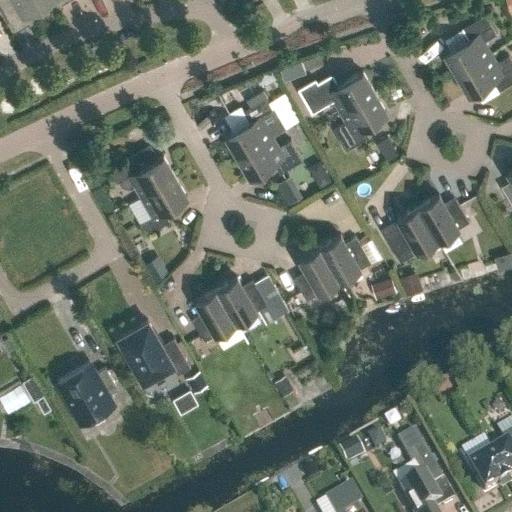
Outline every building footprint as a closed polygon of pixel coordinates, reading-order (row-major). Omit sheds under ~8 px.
[(42,6),(37,0),(0,0),(0,5),(14,30),(33,19),(30,13),(42,6)] [(484,13),(461,27),(468,38),(444,52),(456,72),(490,52),(484,41),(496,33),(484,13)] [(496,61),(490,52),(456,72),(468,93),(492,79),(498,90),(511,81),(511,60),(508,54),(496,61)] [(283,80),(294,76),(290,65),(279,69),(283,80)] [(374,91),(362,70),(338,84),(332,72),(317,81),(315,77),(297,88),(311,112),(333,100),(340,111),(374,91)] [(386,111),(374,91),(340,111),(345,120),(332,127),(345,149),(368,136),(362,125),(386,111)] [(225,134),(237,155),(271,135),(265,123),(273,118),(268,110),(272,107),(266,96),(243,110),(249,120),(225,134)] [(278,146),(271,135),(237,155),(249,176),(273,162),(279,172),(302,159),(291,139),(278,146)] [(383,149),(382,153),(386,160),(397,153),(392,144),(383,149)] [(132,157),(109,171),(116,182),(118,181),(121,185),(129,188),(134,185),(140,195),(175,175),(162,154),(139,168),(132,157)] [(322,157),(311,164),(322,183),(333,177),(322,157)] [(91,175),(98,171),(92,161),(85,165),(91,175)] [(511,166),(506,170),(511,180),(511,182),(503,188),(511,204),(511,166)] [(296,174),(282,179),(289,199),(303,194),(296,174)] [(187,195),(175,175),(140,195),(152,215),(139,223),(146,234),(169,220),(163,209),(187,195)] [(437,239),(469,221),(456,198),(445,205),(438,192),(417,204),(437,239)] [(399,261),(437,239),(417,204),(397,217),(404,229),(387,239),(399,261)] [(339,279),(370,261),(357,239),(346,245),(339,233),(319,245),(339,279)] [(306,299),(339,279),(319,245),(298,257),(305,269),(293,276),(306,299)] [(157,279),(166,270),(157,254),(146,260),(157,279)] [(406,294),(422,288),(416,270),(399,276),(406,294)] [(235,321),(267,303),(254,281),(243,287),(236,275),(215,287),(235,321)] [(375,298),(395,291),(390,276),(370,282),(375,298)] [(204,340),(235,321),(215,287),(195,299),(202,311),(191,318),(204,340)] [(118,336),(143,380),(147,377),(150,381),(163,373),(161,369),(171,363),(176,373),(190,365),(173,336),(161,343),(147,319),(118,336)] [(107,393),(117,387),(105,366),(94,372),(88,361),(57,380),(81,421),(89,416),(92,419),(96,418),(103,414),(105,411),(104,407),(112,403),(107,393)] [(193,391),(206,384),(199,370),(186,378),(193,391)] [(282,394),(293,388),(285,374),(274,381),(282,394)] [(25,394),(32,390),(28,382),(20,386),(25,394)] [(42,414),(50,409),(43,396),(35,400),(42,414)] [(411,466),(416,463),(423,476),(399,489),(412,511),(436,511),(433,506),(440,502),(443,507),(454,501),(414,431),(397,441),(411,466)] [(484,493),(511,476),(511,433),(492,445),(490,450),(492,454),(469,467),(484,493)] [(358,442),(341,450),(348,464),(365,456),(358,442)] [(324,499),(331,511),(346,511),(362,503),(351,484),(324,499)]
